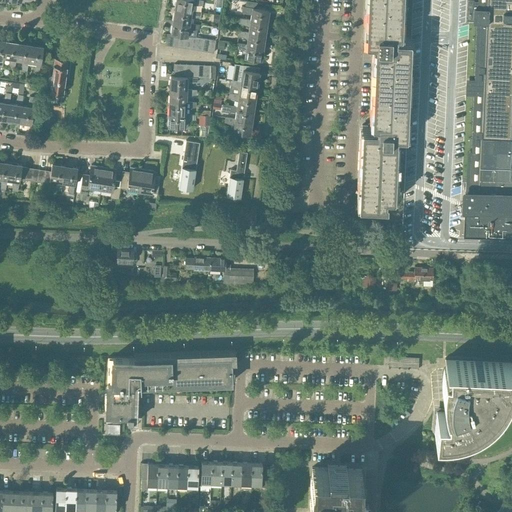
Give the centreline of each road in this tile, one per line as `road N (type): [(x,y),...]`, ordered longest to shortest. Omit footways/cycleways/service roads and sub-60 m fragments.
road 1 (tertiary): [(0,333),(511,336)]
road 2 (residential): [(443,256),(0,234)]
road 3 (residential): [(130,469),(131,439),(367,447)]
road 4 (residential): [(143,153),(152,39),(39,20)]
road 5 (residential): [(367,447),(414,417),(426,374),(370,371)]
road 6 (residential): [(143,153),(0,140)]
road 7 (residential): [(0,389),(94,392),(92,429)]
